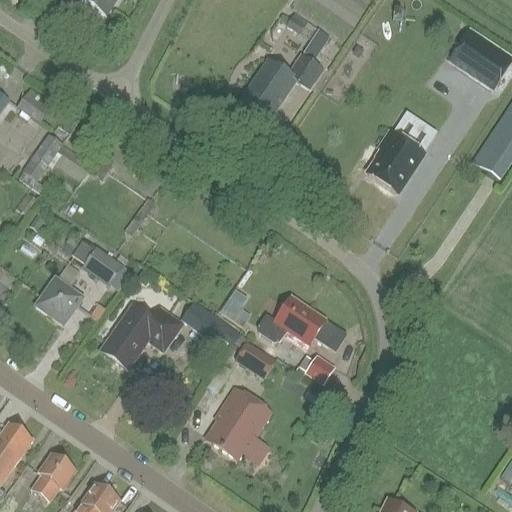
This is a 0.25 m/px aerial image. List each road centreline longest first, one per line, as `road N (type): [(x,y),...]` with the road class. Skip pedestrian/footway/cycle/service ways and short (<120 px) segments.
road 1 (residential): [(321,511),(384,386),(388,343),(380,312),(366,286),(121,114)]
road 2 (residential): [(192,511),(0,375)]
road 3 (residential): [(121,114),(0,29)]
road 4 (unclassified): [(121,114),(175,0)]
